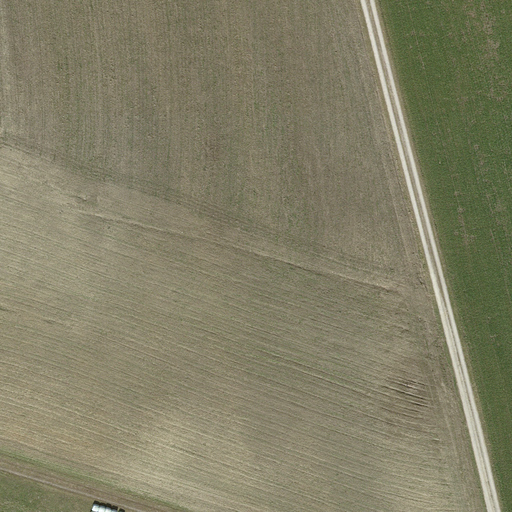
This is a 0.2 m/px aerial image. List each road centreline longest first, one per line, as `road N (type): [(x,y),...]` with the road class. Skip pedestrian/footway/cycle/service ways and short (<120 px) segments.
road 1 (track): [(373,0),(497,511)]
road 2 (track): [(0,466),(139,511)]
